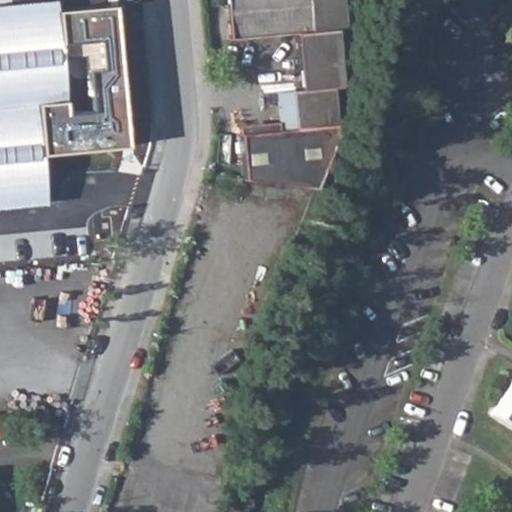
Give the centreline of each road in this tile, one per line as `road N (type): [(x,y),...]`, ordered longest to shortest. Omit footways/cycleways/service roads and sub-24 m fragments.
road 1 (residential): [(172,0),(181,174),(76,511)]
road 2 (residential): [(414,511),(511,224)]
